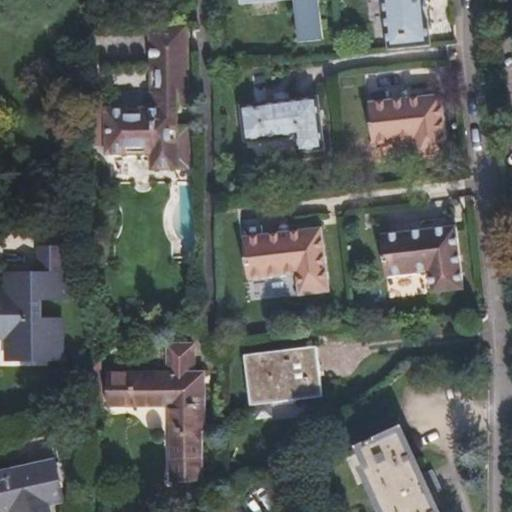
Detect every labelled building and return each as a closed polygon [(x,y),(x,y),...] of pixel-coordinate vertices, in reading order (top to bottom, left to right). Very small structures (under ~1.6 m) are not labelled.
[(279,0),(243,0),(244,8),(280,5),(279,0)] [(319,0),(279,0),(280,5),(297,3),(301,46),(324,44),(319,0)] [(425,0),(370,0),(371,3),(383,2),(389,55),(432,49),(425,0)] [(154,103),(109,103),(110,146),(153,146),(153,163),(178,163),(178,160),(190,160),(190,131),(180,131),(180,88),(189,88),(188,21),(154,21),(154,103)] [(442,98),(370,106),(376,148),(416,144),(418,163),(450,160),(442,98)] [(319,108),(289,111),(291,144),(300,143),(302,159),(324,157),(319,108)] [(291,144),(289,111),(246,116),(249,149),(291,144)] [(455,226),(382,236),(387,277),(428,272),(431,295),(464,290),(455,226)] [(325,230),(299,233),(304,297),(333,294),(325,230)] [(304,297),(299,233),(246,239),(252,282),(300,276),(302,298),(304,297)] [(5,290),(0,289),(0,337),(9,337),(10,360),(66,359),(64,312),(43,309),(43,296),(74,297),(73,245),(44,246),(43,267),(6,269),(5,290)] [(194,393),(194,383),(194,338),(167,338),(167,367),(108,368),(109,401),(169,401),(170,477),(202,476),(202,427),(205,427),(205,421),(207,420),(207,393),(194,393)] [(243,351),(243,355),(308,346),(308,343),(243,351)] [(308,346),(312,393),(321,392),(316,345),(308,346)] [(249,401),(312,393),(308,346),(243,355),(249,401)] [(207,383),(194,383),(194,393),(207,393),(207,383)] [(434,511),(427,494),(420,476),(401,431),(375,441),(374,439),(365,442),(367,445),(362,447),(369,466),(365,468),(385,511),(434,511)] [(60,457),(0,470),(0,511),(55,511),(54,502),(70,498),(60,457)] [(431,471),(420,476),(427,494),(438,490),(431,471)]
